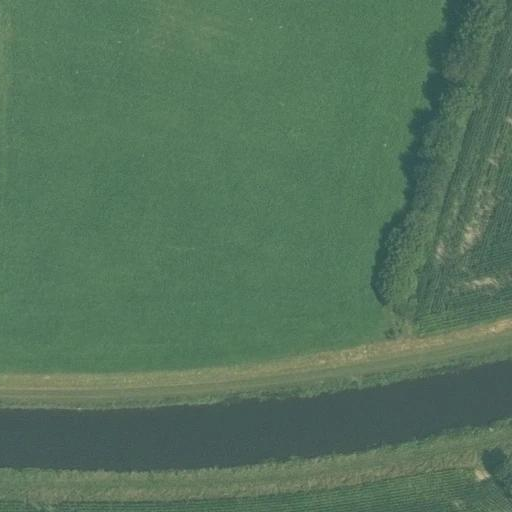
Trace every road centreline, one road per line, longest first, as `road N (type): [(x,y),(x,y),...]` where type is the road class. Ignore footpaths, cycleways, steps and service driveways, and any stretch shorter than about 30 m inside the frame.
road 1 (track): [(511,340),(319,378),(188,393),(0,394)]
road 2 (track): [(0,486),(198,488),(511,441)]
